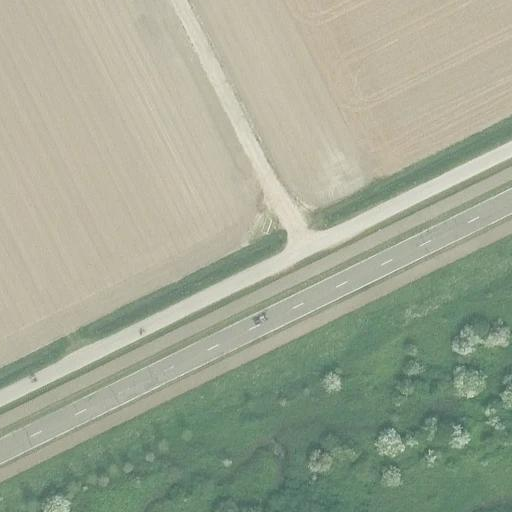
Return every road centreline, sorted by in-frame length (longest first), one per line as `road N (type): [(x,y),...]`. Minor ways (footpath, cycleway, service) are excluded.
road 1 (unclassified): [(0,404),(511,147)]
road 2 (unclassified): [(0,450),(511,195)]
road 3 (track): [(308,248),(178,0)]
